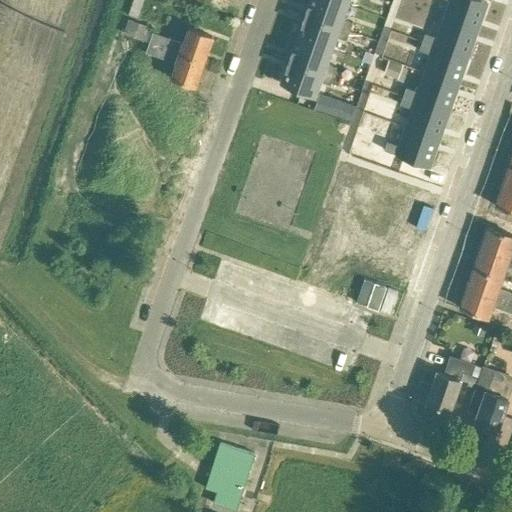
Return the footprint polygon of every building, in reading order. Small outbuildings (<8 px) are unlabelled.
[(308,5),(304,16),(349,32),(352,23),(341,19),(346,5),(330,0),(309,0),(308,5)] [(476,0),(445,0),(449,1),(443,19),(478,30),(487,3),(476,0)] [(300,27),(296,38),(330,50),(335,37),(346,40),(349,32),(304,16),(300,27)] [(426,34),(422,43),(434,46),(468,57),(471,48),(478,30),(443,19),(437,37),(426,34)] [(149,27),(128,20),(122,33),(143,42),(149,27)] [(150,42),(203,61),(211,36),(187,27),(181,45),(152,35),(150,42)] [(292,50),(288,61),(333,76),(336,67),(325,64),(330,50),(296,38),(292,50)] [(203,61),(150,42),(145,54),(174,64),(170,77),(194,85),(203,61)] [(422,43),(419,52),(431,55),(424,73),(459,84),(468,57),(434,46),(422,43)] [(285,71),(280,84),(314,96),(319,81),(330,85),(333,76),(288,61),(284,71),(285,71)] [(407,88),(404,97),(415,100),(449,111),(459,84),(424,73),(418,91),(407,88)] [(149,92),(108,188),(136,200),(177,104),(149,92)] [(125,94),(118,110),(140,118),(147,102),(125,94)] [(354,110),(318,97),(313,113),(348,126),(354,110)] [(404,97),(400,106),(412,110),(406,127),(440,138),(449,111),(415,100),(404,97)] [(388,142),(385,151),(396,154),(430,165),(439,139),(440,138),(406,127),(399,145),(388,142)] [(115,165),(123,147),(102,137),(94,155),(115,165)] [(511,180),(510,180),(502,202),(511,205),(511,180)] [(511,205),(502,202),(494,225),(511,230),(511,205)] [(511,230),(494,225),(486,247),(511,255),(511,230)] [(342,252),(359,254),(361,236),(344,234),(342,252)] [(483,256),(478,270),(511,280),(511,255),(486,247),(483,256)] [(511,291),(495,289),(492,308),(511,311),(511,291)] [(486,328),(473,324),(469,333),(483,338),(486,328)] [(449,357),(443,374),(436,371),(425,403),(450,412),(463,374),(471,377),(475,366),(449,357)] [(475,387),(484,391),(474,421),(498,429),(508,399),(501,397),(506,384),(503,383),(505,375),(481,367),(475,387)] [(255,454),(220,443),(202,500),(236,511),(255,454)]
